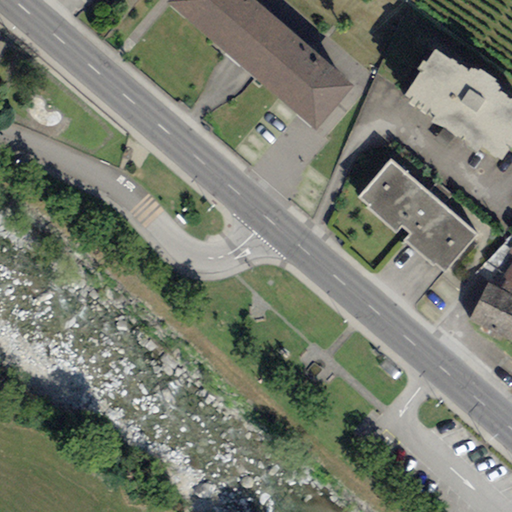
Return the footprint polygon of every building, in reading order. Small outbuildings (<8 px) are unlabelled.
[(103,0),(120,14),(132,0),(103,0)] [(354,80),(263,0),(179,0),(317,121),(354,80)] [(511,133),(511,89),(438,42),(407,90),(501,150),(511,133)] [(479,229),(390,156),(358,194),(447,268),(479,229)] [(511,232),(511,233),(511,247),(509,252),(511,253),(511,265),(503,280),(511,285),(511,232)] [(511,291),(487,279),(468,318),(511,339),(511,291)]
